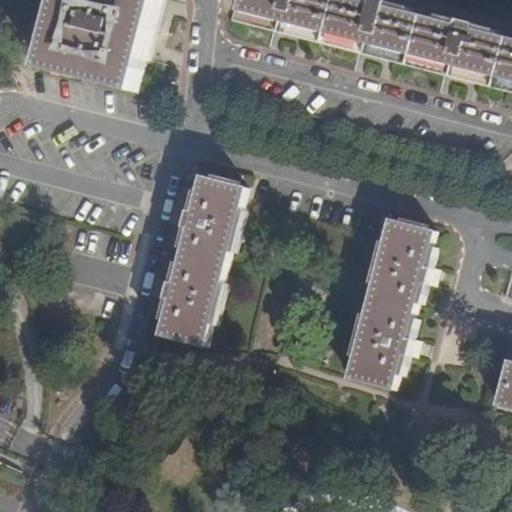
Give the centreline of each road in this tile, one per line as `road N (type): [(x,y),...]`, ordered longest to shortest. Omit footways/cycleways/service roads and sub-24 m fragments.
road 1 (residential): [(511,227),(181,143)]
road 2 (residential): [(78,441),(120,387),(181,143)]
road 3 (unknown): [(27,437),(30,384),(0,272)]
road 4 (residential): [(181,143),(196,127),(212,0)]
